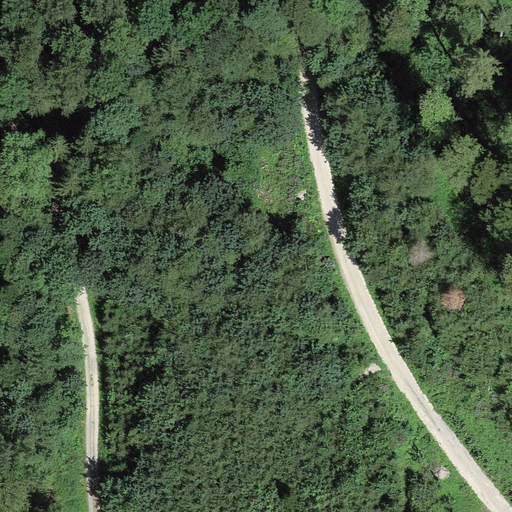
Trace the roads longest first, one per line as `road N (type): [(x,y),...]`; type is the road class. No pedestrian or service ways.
road 1 (track): [(293,0),(310,130),(361,303),(428,416),(507,511)]
road 2 (track): [(108,511),(65,241),(0,119)]
